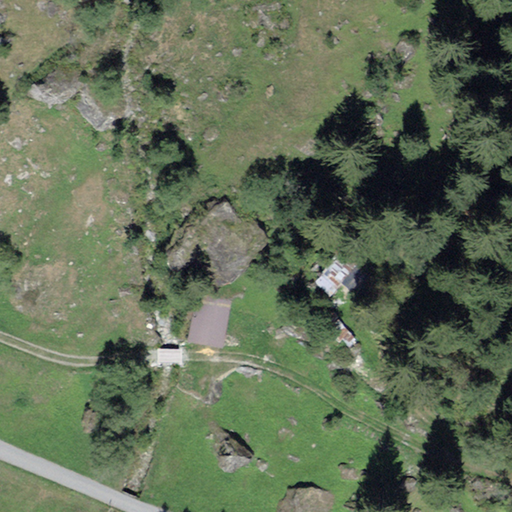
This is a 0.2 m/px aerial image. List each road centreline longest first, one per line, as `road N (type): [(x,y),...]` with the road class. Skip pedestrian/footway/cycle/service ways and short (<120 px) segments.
road 1 (track): [(0,337),(61,360),(230,361),(302,384)]
road 2 (tertiary): [(136,511),(0,452)]
